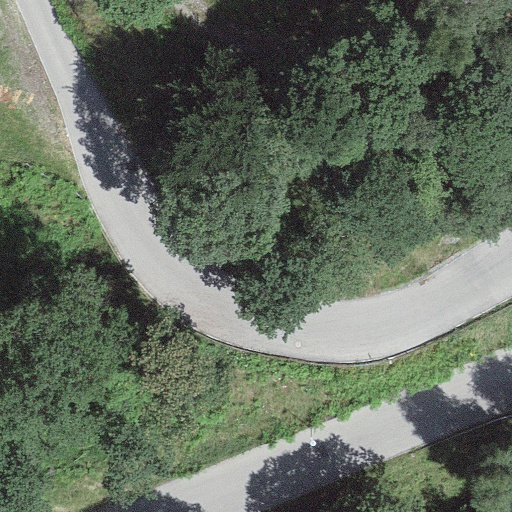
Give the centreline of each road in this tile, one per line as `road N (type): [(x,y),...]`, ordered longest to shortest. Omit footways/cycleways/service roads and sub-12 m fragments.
road 1 (unclassified): [(511,260),(375,332),(258,331),(193,303),(167,279),(128,217),(35,0)]
road 2 (unclassified): [(194,511),(511,383)]
